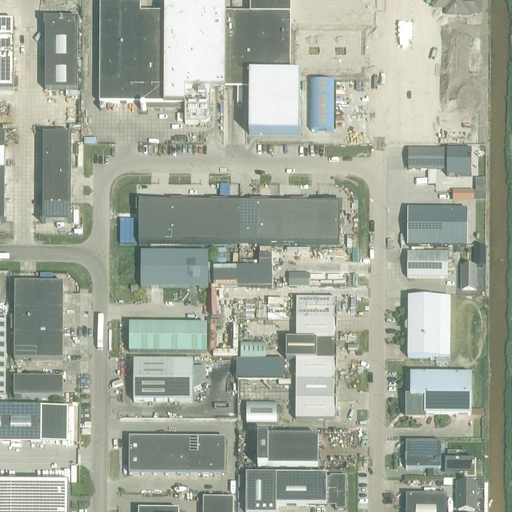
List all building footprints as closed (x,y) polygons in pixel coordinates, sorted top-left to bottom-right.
[(100,4),(99,104),(177,104),(177,110),(185,110),(185,125),(204,125),(205,125),(206,125),(207,125),(207,124),(208,124),(208,123),(209,123),(209,122),(210,122),(210,121),(210,120),(210,119),(210,85),(249,85),(249,135),(300,136),(300,75),(290,75),(290,15),(290,0),(249,0),(250,15),(200,14),(200,4),(190,4),(190,14),(140,14),(140,4),(100,4)] [(432,0),(432,3),(434,4),(434,7),(447,7),(447,14),(469,15),(469,13),(479,13),(479,0),(432,0)] [(0,91),(13,91),(14,21),(0,21),(0,91)] [(45,21),(45,91),(77,92),(77,21),(45,21)] [(69,93),(70,103),(82,103),(81,92),(69,93)] [(71,224),(71,206),(71,135),(43,135),(42,224),(71,224)] [(447,151),(408,150),(408,170),(448,171),(448,176),(446,176),(446,177),(471,177),(471,176),(470,176),(470,163),(470,159),(470,152),(471,152),(471,150),(448,150),(448,151),(447,151)] [(452,192),(452,201),(473,201),(473,192),(452,192)] [(159,245),(159,204),(139,204),(138,245),(159,245)] [(179,204),(159,204),(159,245),(179,245),(179,204)] [(179,204),(179,245),(199,245),(199,204),(179,204)] [(219,204),(199,204),(199,245),(219,245),(219,204)] [(239,205),(219,204),(219,245),(239,245),(239,205)] [(239,205),(239,245),(259,245),(259,205),(239,205)] [(259,205),(259,245),(279,246),(279,205),(259,205)] [(299,205),(279,205),(279,246),(299,246),(299,205)] [(319,205),(299,205),(299,246),(319,246),(319,205)] [(319,205),(319,246),(339,246),(339,205),(319,205)] [(407,210),(407,247),(467,247),(467,211),(407,210)] [(475,247),(475,267),(484,267),(484,247),(475,247)] [(259,248),(259,268),(272,268),(272,248),(259,248)] [(208,253),(141,253),(140,289),(208,289),(208,253)] [(237,265),(258,265),(258,253),(237,253),(237,265)] [(447,254),(407,254),(407,279),(447,279),(447,254)] [(475,267),(461,267),(461,291),(475,291),(475,267)] [(213,268),(213,288),(272,288),(272,268),(259,268),(213,268)] [(39,310),(39,284),(15,284),(14,310),(39,310)] [(39,284),(39,310),(63,310),(64,285),(39,284)] [(408,332),(407,358),(449,359),(450,299),(408,298),(408,324),(406,325),(404,326),(404,330),(406,332),(408,332)] [(296,300),(296,321),(337,321),(337,300),(296,300)] [(221,305),(211,305),(210,329),(216,329),(216,323),(220,323),(221,305)] [(14,310),(14,336),(39,336),(63,336),(63,310),(39,310),(14,310)] [(337,321),(296,321),(296,341),(337,341),(337,321)] [(149,354),(149,325),(129,325),(129,353),(149,354)] [(149,325),(149,354),(168,354),(168,326),(149,325)] [(187,326),(168,326),(168,354),(187,354),(187,326)] [(187,326),(187,354),(206,354),(207,326),(187,326)] [(39,336),(14,336),(14,362),(39,362),(39,336)] [(63,336),(39,336),(39,362),(63,362),(63,336)] [(337,341),(296,341),(286,340),(286,360),(296,361),(336,361),(337,341)] [(240,344),(240,359),(265,359),(265,344),(240,344)] [(336,361),(296,361),(296,381),(336,381),(336,361)] [(194,362),(173,362),(133,362),(133,402),(194,402),(194,362)] [(410,397),(471,397),(471,375),(410,375),(410,397)] [(14,380),(14,399),(63,399),(63,380),(14,380)] [(296,381),(295,401),(336,401),(336,381),(296,381)] [(471,397),(410,397),(410,398),(406,398),(406,418),(425,418),(425,416),(471,416),(471,411),(471,397)] [(336,401),(295,401),(295,421),(336,421),(336,401)] [(276,425),(276,405),(246,404),(246,425),(276,425)] [(0,443),(41,444),(41,407),(0,406),(0,443)] [(258,437),(257,468),(318,468),(318,438),(258,437)] [(129,439),(129,457),(141,457),(141,439),(129,439)] [(141,439),(141,457),(153,457),(153,439),(141,439)] [(165,439),(153,439),(153,457),(165,457),(165,439)] [(165,439),(165,457),(177,457),(177,439),(165,439)] [(189,439),(177,439),(177,457),(189,457),(189,439)] [(201,439),(189,439),(189,457),(201,457),(201,439)] [(213,439),(201,439),(201,457),(213,457),(213,439)] [(213,439),(213,457),(225,457),(225,439),(213,439)] [(440,470),(440,469),(441,460),(440,460),(441,443),(406,443),(406,470),(440,470)] [(447,460),(441,460),(440,469),(463,469),(463,475),(474,475),(474,469),(473,469),(473,460),(456,460),(456,452),(447,452),(447,460)] [(141,457),(129,457),(129,475),(141,475),(141,457)] [(141,457),(141,475),(153,475),(153,457),(141,457)] [(153,457),(153,475),(165,475),(165,457),(153,457)] [(177,457),(165,457),(165,475),(177,475),(177,457)] [(177,457),(177,475),(189,475),(189,457),(177,457)] [(201,457),(189,457),(189,475),(201,475),(201,457)] [(201,457),(201,475),(213,476),(213,457),(201,457)] [(225,457),(213,457),(213,476),(225,476),(225,457)] [(276,476),(246,476),(245,511),(275,511),(276,506),(335,507),(335,511),(345,511),(345,477),(330,476),(330,478),(326,478),(326,476),(276,476)] [(0,482),(0,511),(68,511),(68,483),(0,482)] [(458,511),(474,511),(474,484),(458,483),(458,511)] [(445,511),(446,496),(406,495),(405,511),(445,511)] [(203,499),(202,511),(232,511),(233,499),(203,499)]
